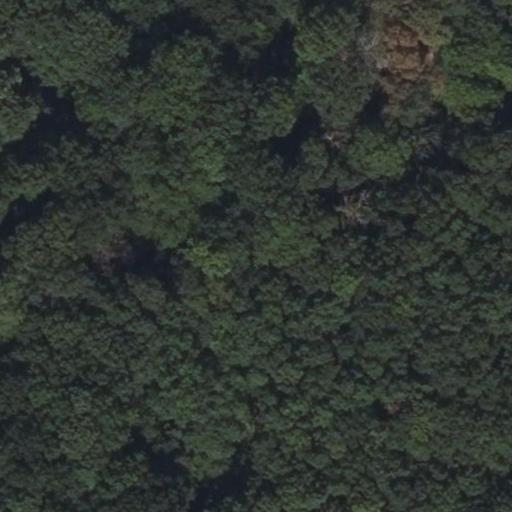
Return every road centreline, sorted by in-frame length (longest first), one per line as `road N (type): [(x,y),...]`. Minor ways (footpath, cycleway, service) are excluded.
road 1 (track): [(0,305),(511,116)]
road 2 (track): [(160,240),(0,31)]
